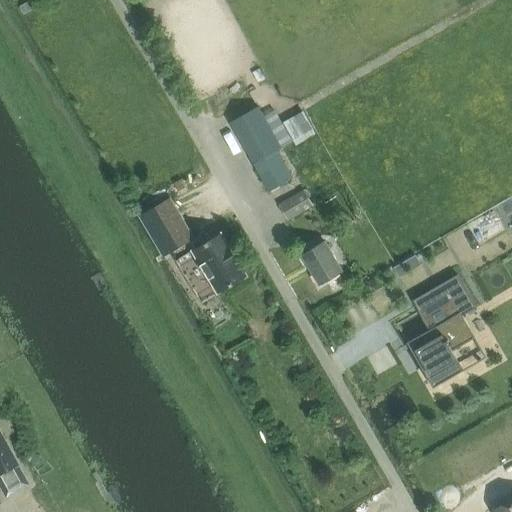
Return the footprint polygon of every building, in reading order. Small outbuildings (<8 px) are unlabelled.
[(30,1),(20,7),(24,14),(35,8),(30,1)] [(266,78),(260,67),(253,71),(259,81),(266,78)] [(259,108),(232,123),(270,189),(293,177),(277,149),(281,146),(292,140),(275,110),(264,116),(259,108)] [(296,142),(315,132),(304,111),(285,121),(296,142)] [(182,181),(175,185),(180,193),(187,189),(182,181)] [(304,190),(278,206),(287,222),(314,206),(304,190)] [(171,198),(140,216),(164,256),(191,239),(194,238),(171,198)] [(220,292),(248,276),(239,261),(240,260),(233,247),(231,248),(222,233),(194,249),(220,292)] [(194,238),(191,239),(196,248),(203,244),(198,235),(194,238)] [(302,254),(320,284),(343,271),(326,240),(302,254)] [(416,255),(395,268),(400,278),(422,265),(416,255)] [(423,341),(411,348),(422,368),(426,366),(437,385),(464,370),(453,351),(476,337),(463,315),(477,308),(458,274),(413,300),(430,329),(420,335),(423,341)] [(0,478),(9,494),(28,483),(17,465),(19,463),(0,429),(0,478)] [(511,511),(511,501),(496,510),(497,511),(511,511)]
